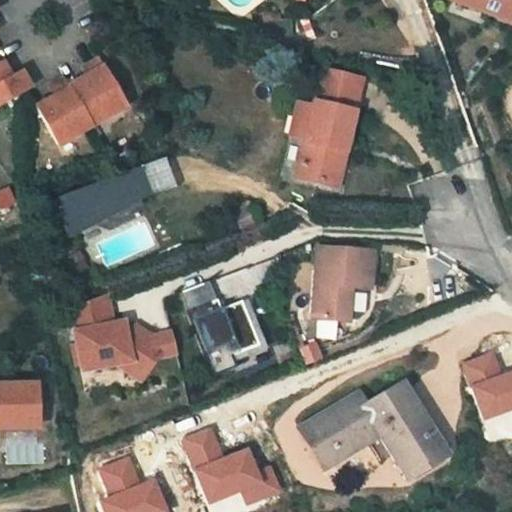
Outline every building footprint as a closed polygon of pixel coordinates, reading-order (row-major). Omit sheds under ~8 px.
[(511,0),(456,0),(511,20),(511,0)] [(0,107),(30,88),(21,74),(15,78),(5,62),(0,66),(0,107)] [(78,144),(95,136),(92,128),(107,120),(111,126),(128,118),(122,108),(124,106),(103,68),(87,77),(70,87),(54,95),(40,103),(46,114),(44,115),(61,146),(74,139),(78,144)] [(305,138),(299,163),(307,164),(304,177),(333,184),(344,150),(351,153),(362,111),(353,108),(360,79),(323,68),(314,107),(305,138)] [(291,135),(305,138),(314,107),(297,103),(291,135)] [(166,156),(142,165),(152,193),(175,184),(166,156)] [(152,193),(142,165),(60,197),(63,205),(58,207),(69,239),(152,193)] [(250,200),(232,210),(243,228),(261,218),(250,200)] [(363,288),(366,254),(314,249),(307,322),(353,326),(358,288),(363,288)] [(81,252),(58,262),(65,278),(88,268),(81,252)] [(185,291),(192,308),(214,300),(207,282),(185,291)] [(106,295),(69,310),(78,367),(126,357),(134,348),(157,362),(176,357),(169,332),(150,338),(136,328),(118,330),(118,325),(111,326),(106,295)] [(192,308),(217,373),(239,365),(233,350),(261,339),(244,295),(223,302),(221,298),(214,300),(192,308)] [(134,348),(126,357),(149,372),(157,362),(134,348)] [(511,408),(511,371),(502,375),(493,352),(464,363),(485,418),(511,408)] [(299,427),(323,466),(378,433),(405,477),(444,453),(402,383),(364,406),(356,393),(299,427)] [(34,388),(0,387),(0,430),(33,431),(34,388)] [(242,487),(249,503),(278,491),(269,470),(260,473),(249,446),(225,457),(214,430),(185,442),(210,501),(242,487)] [(166,511),(155,481),(139,487),(129,460),(101,471),(112,498),(101,502),(105,511),(166,511)]
